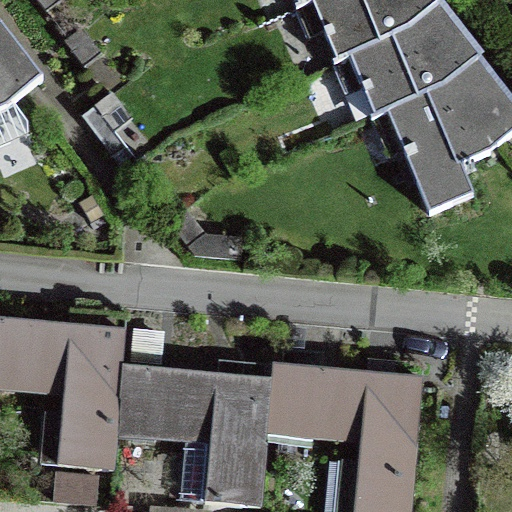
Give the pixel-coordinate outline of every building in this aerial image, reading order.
[(35,0),(46,14),(64,1),(63,0),(35,0)] [(407,35),(442,8),(435,0),(320,0),(317,2),(329,32),(324,34),(327,42),(332,40),(342,63),(355,57),(407,35)] [(511,0),(494,0),(489,4),(511,33),(511,32),(511,0)] [(64,1),(46,14),(66,38),(84,25),(64,1)] [(370,95),(380,118),(393,112),(445,90),(476,66),(483,60),(442,8),(407,35),(355,57),(367,87),(362,89),(365,97),(370,95)] [(85,69),(103,55),(83,29),(64,43),(85,69)] [(0,113),(7,111),(42,83),(0,30),(0,113)] [(103,55),(85,69),(107,97),(111,93),(125,83),(103,55)] [(460,168),(489,156),(511,137),(511,112),(476,66),(445,90),(393,112),(405,142),(399,145),(429,216),(473,198),(460,168)] [(130,118),(111,93),(107,97),(95,106),(114,131),(130,118)] [(135,158),(114,131),(95,106),(81,117),(122,169),(135,158)] [(130,118),(114,131),(135,158),(152,145),(130,118)] [(148,197),(165,184),(144,158),(127,172),(147,198),(148,197)] [(165,184),(148,197),(168,224),(185,210),(165,184)] [(188,250),(206,236),(185,210),(168,224),(188,250)] [(206,236),(188,250),(194,258),(240,262),(242,239),(206,236)] [(0,321),(0,389),(64,395),(57,468),(112,473),(116,435),(122,368),(125,333),(0,321)] [(273,367),(271,382),(266,434),(361,443),(354,511),(409,511),(422,381),(273,367)] [(197,375),(122,368),(116,435),(185,442),(180,502),(259,510),(266,434),(271,382),(197,375)]
